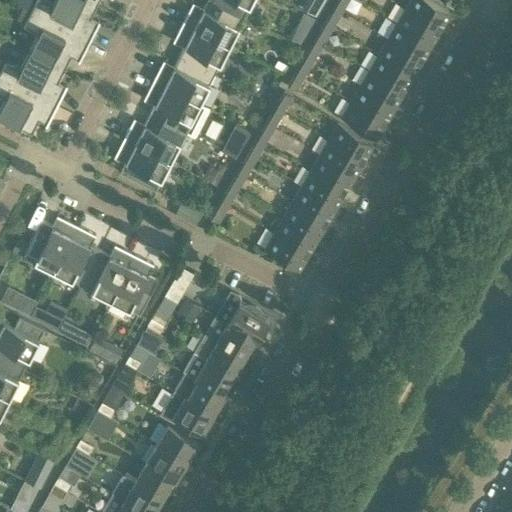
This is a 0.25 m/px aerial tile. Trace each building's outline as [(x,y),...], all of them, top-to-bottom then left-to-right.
[(30,11),(35,0),(34,0),(15,0),(14,3),(21,7),(30,11)] [(42,0),(35,0),(30,11),(89,41),(95,29),(86,25),(96,5),(86,0),(53,0),(52,4),(42,0)] [(227,47),(231,48),(233,45),(229,43),(243,16),(211,0),(206,0),(199,15),(188,9),(182,21),(228,45),(227,47)] [(211,0),(243,16),(251,0),(211,0)] [(317,16),(324,5),(315,0),(305,0),(301,7),(317,16)] [(336,0),(333,6),(341,11),(347,0),(336,0)] [(449,11),(430,0),(408,0),(405,7),(439,27),(449,11)] [(324,22),(332,27),(341,11),(333,6),(324,22)] [(83,53),(89,41),(30,11),(21,7),(16,18),(24,22),(23,25),(36,34),(28,51),(64,69),(74,49),(83,53)] [(439,27),(405,7),(396,22),(430,43),(439,27)] [(214,74),(227,47),(228,45),(182,21),(176,33),(187,39),(178,56),(214,74)] [(332,27),(324,22),(314,38),(322,43),(332,27)] [(430,43),(396,22),(387,38),(421,58),(430,43)] [(314,58),(322,43),(314,38),(306,53),(314,58)] [(421,58),(387,38),(378,53),(412,74),(421,58)] [(3,62),(0,68),(0,76),(56,105),(62,93),(53,89),(64,69),(28,51),(19,68),(3,62)] [(297,68),(305,73),(314,58),(306,53),(297,68)] [(412,74),(378,53),(368,69),(403,89),(412,74)] [(153,79),(199,103),(200,101),(214,74),(178,56),(169,72),(159,67),(153,79)] [(288,66),(277,60),(274,66),(284,72),(288,66)] [(287,85),(295,90),(305,73),(297,68),(287,85)] [(403,89),(368,69),(359,85),(394,105),(403,89)] [(56,105),(0,76),(0,94),(4,97),(0,105),(0,118),(31,134),(41,113),(50,117),(56,105)] [(149,113),(184,131),(194,136),(195,134),(195,135),(208,109),(205,108),(207,105),(200,101),(199,103),(153,79),(147,91),(157,96),(149,113)] [(254,92),(263,96),(268,88),(259,83),(254,92)] [(394,105),(359,85),(350,100),(385,120),(394,105)] [(282,111),(292,95),(284,90),(274,107),(282,111)] [(340,117),(375,137),(385,120),(350,100),(340,117)] [(273,127),(282,111),(274,107),(265,122),(273,127)] [(169,162),(172,164),(174,160),(170,159),(184,131),(149,113),(140,130),(129,125),(123,137),(170,160),(169,162)] [(265,142),(273,127),(265,122),(257,137),(265,142)] [(372,142),(337,122),(328,139),(362,159),(372,142)] [(234,158),(249,132),(235,124),(221,151),(234,158)] [(154,190),(169,162),(170,160),(123,137),(117,149),(128,154),(119,172),(154,190)] [(255,157),(265,142),(257,137),(247,153),(255,157)] [(362,159),(328,139),(319,154),(353,174),(362,159)] [(246,173),(255,157),(247,153),(238,169),(246,173)] [(353,174),(319,154),(310,169),(344,189),(353,174)] [(209,165),(202,176),(216,184),(222,173),(209,165)] [(246,173),(238,169),(229,184),(237,188),(246,173)] [(344,189),(310,169),(301,184),(335,204),(344,189)] [(228,205),(237,188),(229,184),(220,200),(228,205)] [(335,204),(301,184),(291,200),(326,220),(335,204)] [(218,221),(228,205),(220,200),(210,216),(218,221)] [(326,220),(291,200),(283,216),(317,236),(326,220)] [(201,211),(180,201),(174,213),(194,223),(201,211)] [(317,236),(283,216),(273,232),(307,252),(317,236)] [(23,255),(50,269),(52,270),(76,224),(64,218),(58,228),(41,219),(23,255)] [(50,269),(49,273),(52,275),(54,271),(81,285),(99,249),(82,241),(88,230),(76,224),(52,270),(50,269)] [(307,252),(273,232),(264,248),(298,268),(307,252)] [(81,285),(108,299),(110,299),(133,253),(121,247),(116,258),(99,249),(81,285)] [(108,299),(106,302),(110,304),(111,300),(139,315),(157,279),(140,270),(145,259),(133,253),(110,299),(108,299)] [(181,266),(174,278),(168,287),(180,295),(193,273),(181,266)] [(176,302),(180,295),(168,287),(164,295),(176,302)] [(185,299),(177,312),(191,320),(199,307),(185,299)] [(227,321),(256,339),(268,319),(262,316),(261,312),(258,309),(255,307),(252,305),(248,305),(244,305),(238,302),(227,321)] [(31,315),(57,328),(61,318),(36,305),(31,315)] [(246,358),(256,339),(227,321),(215,314),(204,333),(216,340),(246,358)] [(42,332),(45,334),(47,331),(18,316),(13,326),(0,319),(0,356),(23,369),(42,332)] [(151,317),(147,325),(159,332),(163,324),(151,317)] [(71,337),(77,327),(64,320),(58,331),(71,337)] [(142,332),(136,343),(154,353),(165,335),(159,332),(147,325),(142,332)] [(246,358),(216,340),(204,333),(193,352),(235,376),(246,358)] [(99,357),(113,364),(118,353),(104,346),(99,357)] [(182,370),(184,371),(224,395),(235,376),(193,352),(182,370)] [(129,355),(125,362),(137,369),(141,362),(129,355)] [(13,398),(9,396),(23,369),(0,356),(0,393),(8,398),(7,399),(11,401),(13,398)] [(120,369),(111,385),(123,392),(130,381),(132,381),(134,377),(133,375),(137,369),(125,362),(120,369)] [(224,395),(184,371),(173,390),(213,413),(224,395)] [(101,401),(97,409),(109,416),(113,410),(115,409),(117,406),(116,404),(123,392),(111,385),(101,401)] [(201,433),(213,413),(173,390),(159,414),(169,420),(172,416),(201,433)] [(0,413),(7,399),(8,398),(0,393),(0,413)] [(89,405),(77,398),(71,409),(83,416),(89,405)] [(105,423),(109,416),(97,409),(93,416),(105,423)] [(167,424),(156,443),(185,460),(197,441),(167,424)] [(80,439),(75,446),(87,453),(92,446),(80,439)] [(156,443),(145,462),(174,479),(185,460),(156,443)] [(83,461),(87,453),(75,446),(71,453),(83,461)] [(38,486),(40,487),(54,460),(38,451),(24,478),(25,479),(38,486)] [(163,498),(174,479),(145,462),(134,480),(163,498)] [(111,492),(144,511),(154,511),(163,498),(134,480),(122,474),(111,492)] [(58,476),(54,483),(66,490),(70,483),(58,476)] [(25,479),(17,493),(31,500),(38,486),(25,479)] [(61,498),(66,490),(54,483),(49,491),(61,498)] [(101,511),(102,511),(144,511),(111,492),(101,511)]
